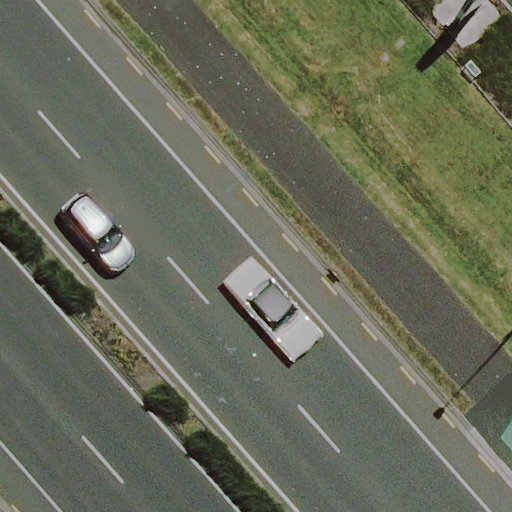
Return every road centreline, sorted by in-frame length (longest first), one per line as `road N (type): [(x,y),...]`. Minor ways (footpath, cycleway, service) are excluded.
road 1 (secondary): [(0,55),(410,511)]
road 2 (secondary): [(131,511),(0,367)]
